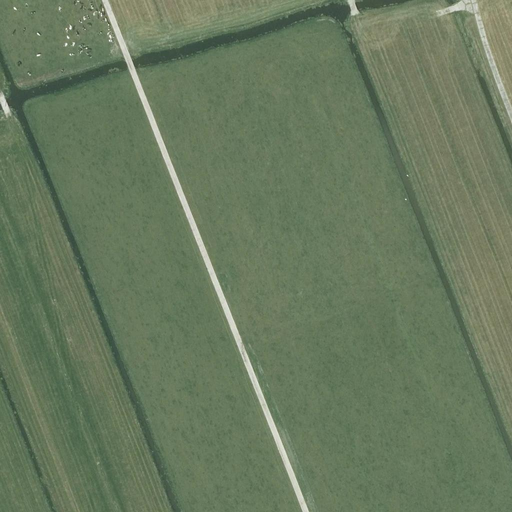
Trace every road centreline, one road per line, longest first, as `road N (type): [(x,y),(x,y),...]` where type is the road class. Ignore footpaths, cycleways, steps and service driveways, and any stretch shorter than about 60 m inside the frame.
road 1 (track): [(104,0),(306,511)]
road 2 (track): [(511,116),(472,2),(437,13)]
